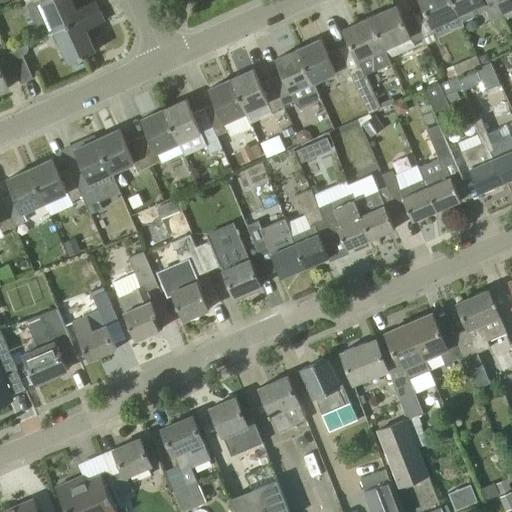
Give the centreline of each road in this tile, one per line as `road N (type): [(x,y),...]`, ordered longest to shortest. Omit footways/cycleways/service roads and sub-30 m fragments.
road 1 (residential): [(0,454),(511,235)]
road 2 (residential): [(0,123),(168,49)]
road 3 (residential): [(168,49),(285,0)]
